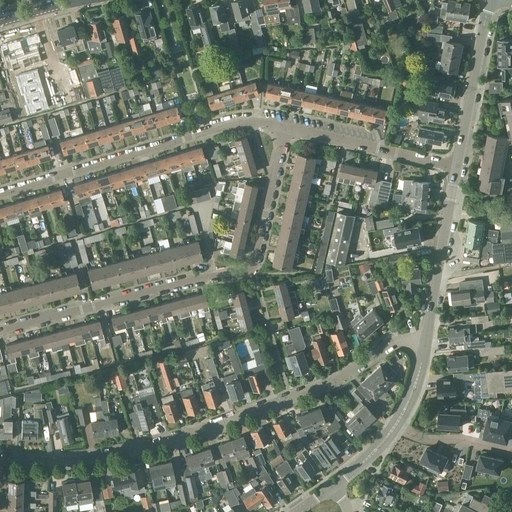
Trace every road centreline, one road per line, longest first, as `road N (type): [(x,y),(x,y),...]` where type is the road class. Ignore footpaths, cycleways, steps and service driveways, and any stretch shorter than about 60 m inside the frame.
road 1 (residential): [(425,343),(388,344),(324,384),(140,448),(0,461)]
road 2 (residential): [(0,332),(250,269),(285,128)]
road 3 (residential): [(285,128),(230,123),(0,193)]
road 4 (residential): [(425,343),(457,165)]
road 5 (residential): [(457,165),(285,128)]
road 6 (residential): [(457,165),(494,0)]
road 7 (residential): [(393,427),(511,452)]
